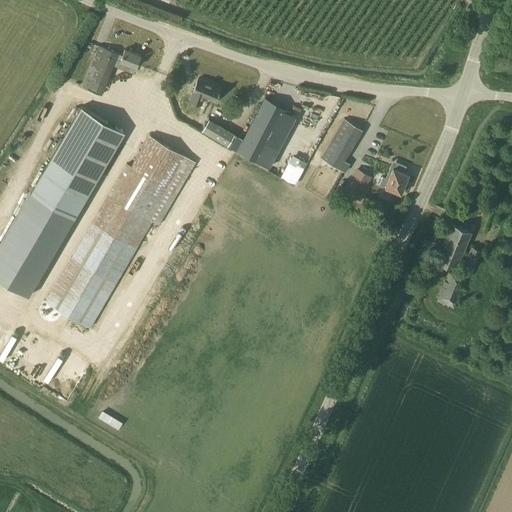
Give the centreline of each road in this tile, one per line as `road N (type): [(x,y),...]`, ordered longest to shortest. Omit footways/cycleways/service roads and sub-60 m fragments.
road 1 (tertiary): [(279,511),(465,94)]
road 2 (unclassified): [(465,94),(284,74),(83,0)]
